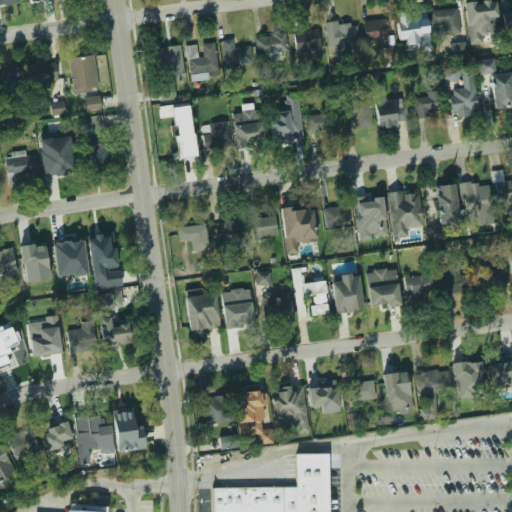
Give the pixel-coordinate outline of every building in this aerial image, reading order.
[(468,25),(490,23),(489,6),(467,8),(468,25)] [(441,24),(442,35),(459,33),(456,8),(428,11),(429,25),(441,24)] [(419,35),(418,11),(398,13),(400,36),(419,35)] [(511,11),(502,11),(502,25),(511,25),(511,11)] [(323,16),(326,47),(357,43),(355,25),(335,28),(334,15),(323,16)] [(362,22),(364,43),(387,41),(385,20),(362,22)] [(291,35),(297,55),(321,48),(315,27),(291,35)] [(253,39),(256,56),(287,50),(283,33),(253,39)] [(232,49),(231,39),(220,41),(225,68),(251,64),(248,46),(232,49)] [(468,57),(465,41),(449,44),(452,59),(468,57)] [(188,74),(217,69),(212,43),(197,46),(197,44),(183,47),(188,74)] [(153,49),(155,71),(180,68),(178,47),(153,49)] [(383,48),(385,62),(397,61),(396,47),(383,48)] [(67,59),(73,94),(97,90),(92,55),(67,59)] [(493,71),(490,59),(475,63),(479,75),(493,71)] [(45,90),(44,83),(56,81),(52,61),(27,66),(31,92),(45,90)] [(458,82),(461,68),(447,65),(444,79),(458,82)] [(0,86),(20,84),(18,66),(0,68),(0,86)] [(511,108),(511,94),(509,73),(489,75),(493,110),(511,108)] [(455,118),(477,114),(473,92),(451,96),(455,118)] [(413,118),(434,118),(434,94),(413,94),(413,118)] [(99,110),(97,96),(83,99),(85,112),(99,110)] [(354,119),(356,130),(372,127),(367,99),(339,103),(342,121),(354,119)] [(405,125),(403,99),(377,101),(379,127),(405,125)] [(50,102),(51,114),(66,113),(65,102),(50,102)] [(272,140),(301,135),(297,116),(290,117),(289,112),(267,116),(272,140)] [(336,131),(335,113),(305,115),(306,133),(336,131)] [(237,142),(261,138),(259,121),(234,124),(237,142)] [(209,147),(228,146),(227,123),(208,124),(209,147)] [(178,155),(174,144),(187,140),(181,125),(161,132),(171,158),(178,155)] [(79,138),(83,170),(107,167),(103,135),(79,138)] [(53,189),(52,175),(67,175),(66,151),(42,151),(43,189),(53,189)] [(37,179),(34,155),(4,158),(7,183),(37,179)] [(511,201),(511,181),(493,183),(495,203),(511,201)] [(487,184),(461,188),(466,215),(492,210),(487,184)] [(457,222),(454,185),(435,186),(438,223),(457,222)] [(418,197),(394,198),(395,215),(402,215),(403,225),(419,225),(418,197)] [(382,218),(382,205),(374,205),(374,201),(352,201),(352,218),(382,218)] [(345,223),(342,206),(324,210),(328,227),(345,223)] [(284,219),(288,232),(310,224),(306,212),(284,219)] [(250,238),(274,238),(274,216),(250,216),(250,238)] [(237,218),(216,223),(221,242),(242,237),(237,218)] [(176,227),(177,242),(190,241),(191,251),(207,249),(204,224),(176,227)] [(429,239),(444,239),(444,226),(429,226),(429,239)] [(94,255),(113,254),(112,234),(93,235),(94,255)] [(53,243),(56,278),(87,274),(84,240),(53,243)] [(46,269),(45,244),(19,246),(20,261),(30,260),(31,270),(46,269)] [(0,272),(16,269),(11,248),(0,250),(0,272)] [(446,266),(449,276),(437,279),(441,295),(463,289),(457,263),(446,266)] [(477,269),(478,287),(505,285),(504,267),(477,269)] [(380,268),(380,281),(373,281),(373,296),(394,296),(394,268),(380,268)] [(290,270),(296,319),(306,318),(303,297),(325,294),(323,280),(300,283),(298,269),(290,270)] [(397,279),(396,269),(366,271),(367,282),(397,279)] [(256,273),(256,284),(267,285),(268,274),(256,273)] [(469,275),(462,274),(461,290),(468,290),(469,275)] [(404,275),(404,296),(422,295),(422,275),(404,275)] [(219,291),(230,290),(227,276),(217,278),(219,291)] [(368,287),(370,307),(400,304),(398,284),(368,287)] [(332,308),(356,308),(356,286),(332,286),(332,308)] [(114,290),(117,307),(127,305),(124,288),(114,290)] [(253,321),(250,295),(240,296),(241,301),(230,302),(232,323),(253,321)] [(290,322),(290,298),(265,298),(265,322),(290,322)] [(216,301),(183,306),(185,321),(200,319),(202,330),(219,327),(216,301)] [(326,315),(326,304),(309,305),(310,316),(326,315)] [(128,313),(105,315),(107,343),(130,341),(128,313)] [(90,326),(65,330),(69,353),(94,348),(90,326)] [(35,335),(35,356),(58,356),(58,335),(35,335)] [(0,367),(22,362),(16,339),(0,343),(0,367)] [(511,380),(511,363),(492,363),(492,380),(511,380)] [(475,366),(452,369),(455,390),(478,386),(475,366)] [(447,369),(417,372),(422,420),(436,419),(434,396),(450,395),(447,369)] [(402,400),(402,375),(383,375),(383,400),(402,400)] [(372,382),(348,382),(348,403),(372,403),(372,382)] [(328,403),(328,386),(307,386),(307,403),(328,403)] [(299,412),(299,389),(275,389),(275,412),(299,412)] [(267,424),(266,394),(237,396),(238,420),(255,419),(255,425),(267,424)] [(231,422),(231,400),(200,400),(200,414),(215,414),(215,422),(231,422)] [(145,427),(141,405),(115,410),(119,431),(145,427)] [(39,422),(42,442),(68,439),(65,419),(39,422)] [(86,421),(83,434),(94,437),(98,424),(86,421)] [(40,454),(31,428),(7,436),(16,463),(40,454)] [(219,436),(220,449),(237,448),(236,435),(219,436)] [(8,477),(16,473),(0,444),(0,490),(11,484),(8,477)] [(210,511),(210,489),(295,488),(295,455),(326,455),(326,511),(210,511)]
